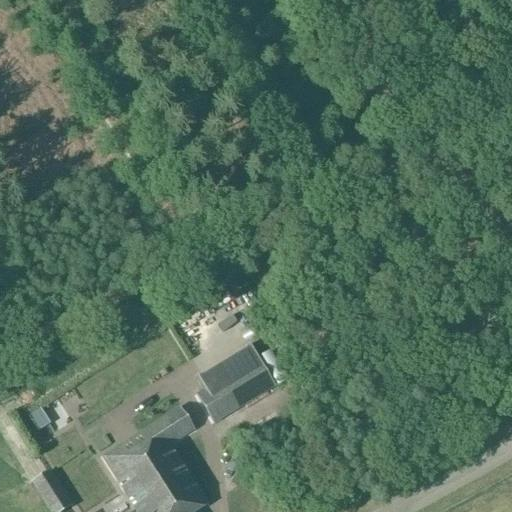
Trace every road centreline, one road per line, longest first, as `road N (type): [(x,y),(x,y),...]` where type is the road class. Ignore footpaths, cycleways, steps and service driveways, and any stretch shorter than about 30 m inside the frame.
road 1 (track): [(191,263),(32,0)]
road 2 (tertiary): [(394,511),(511,447)]
